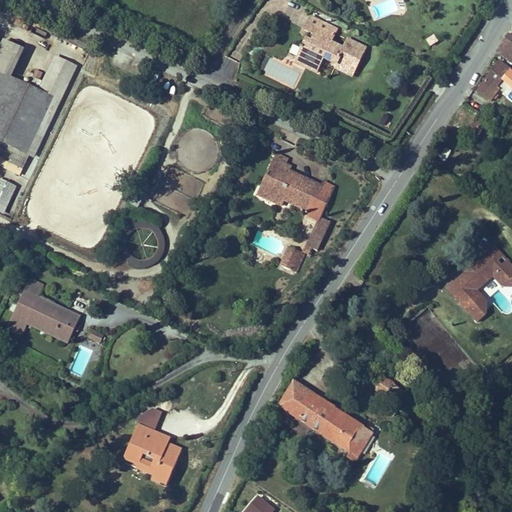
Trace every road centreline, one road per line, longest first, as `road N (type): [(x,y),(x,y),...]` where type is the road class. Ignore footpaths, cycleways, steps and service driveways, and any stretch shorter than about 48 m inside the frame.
road 1 (residential): [(26,0),(395,182)]
road 2 (tertiary): [(207,511),(262,391),(395,182)]
road 3 (tertiary): [(395,182),(505,12)]
